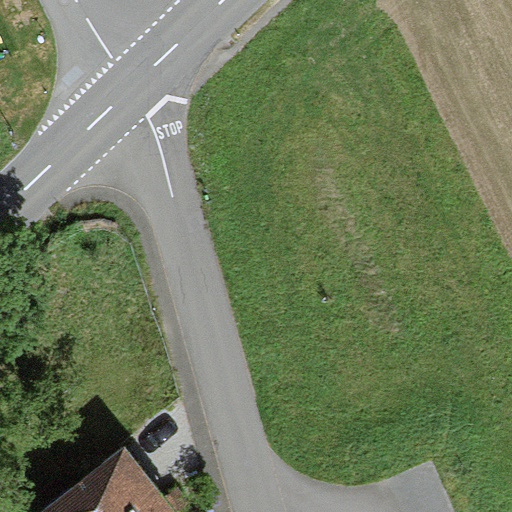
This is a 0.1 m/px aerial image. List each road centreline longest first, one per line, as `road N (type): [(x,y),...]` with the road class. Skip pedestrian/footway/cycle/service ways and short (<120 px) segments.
road 1 (residential): [(142,91),(256,511)]
road 2 (tertiary): [(0,226),(126,105)]
road 3 (tertiary): [(142,91),(235,0)]
